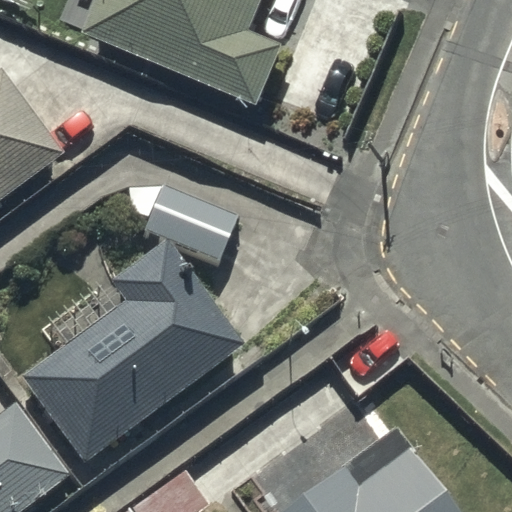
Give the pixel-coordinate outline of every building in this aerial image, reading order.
[(106,0),(89,42),(264,115),(290,54),(256,40),(273,0),(106,0)] [(0,209),(62,164),(0,80),(0,209)] [(144,240),(219,271),(238,226),(163,195),(144,240)] [(244,357),(167,252),(111,293),(125,313),(21,389),(84,475),(244,357)] [(0,511),(33,511),(69,486),(15,414),(0,425),(0,511)] [(448,511),(395,441),(300,511),(448,511)] [(206,511),(183,481),(140,511),(206,511)]
